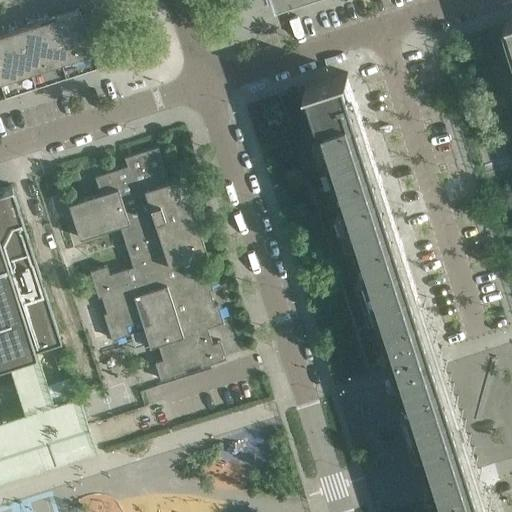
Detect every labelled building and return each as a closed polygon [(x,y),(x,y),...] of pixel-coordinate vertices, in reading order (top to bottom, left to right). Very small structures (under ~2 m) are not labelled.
[(97,65),(78,8),(47,18),(65,75),(97,65)] [(65,75),(47,18),(0,32),(0,80),(4,95),(65,75)] [(479,480),(456,406),(455,404),(441,360),(437,347),(436,347),(365,127),(348,74),(349,74),(348,72),(306,86),(307,87),(359,246),(395,360),(394,361),(395,364),(398,371),(400,378),(404,392),(420,441),(421,444),(436,491),(438,496),(439,500),(440,500),(444,511),(488,511),(480,487),(482,487),(479,480)] [(198,272),(193,256),(206,251),(195,218),(198,217),(190,190),(187,191),(182,174),(144,186),(142,179),(166,171),(158,145),(124,156),(127,164),(95,174),(100,191),(68,202),(79,236),(119,224),(132,265),(109,272),(107,264),(89,270),(98,296),(106,293),(111,309),(103,312),(111,338),(129,332),(126,324),(141,319),(149,344),(157,342),(162,358),(154,360),(160,378),(185,370),(183,362),(198,357),(200,365),(226,357),(220,339),(212,342),(207,326),(223,321),(217,303),(214,304),(209,288),(212,287),(206,269),(198,272)] [(0,354),(60,335),(11,184),(0,187),(0,354)] [(0,486),(99,456),(98,454),(80,396),(57,403),(38,345),(11,354),(23,391),(30,412),(0,421),(0,486)]
